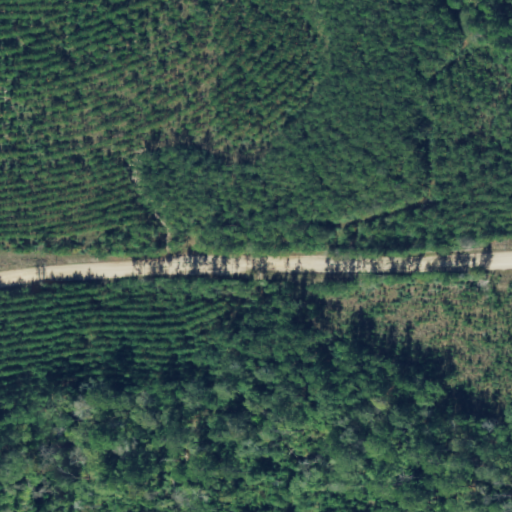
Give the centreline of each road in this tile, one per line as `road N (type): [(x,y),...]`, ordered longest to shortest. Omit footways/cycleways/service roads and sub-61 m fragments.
road 1 (residential): [(511,234),(184,266),(0,273)]
road 2 (residential): [(184,266),(214,0)]
